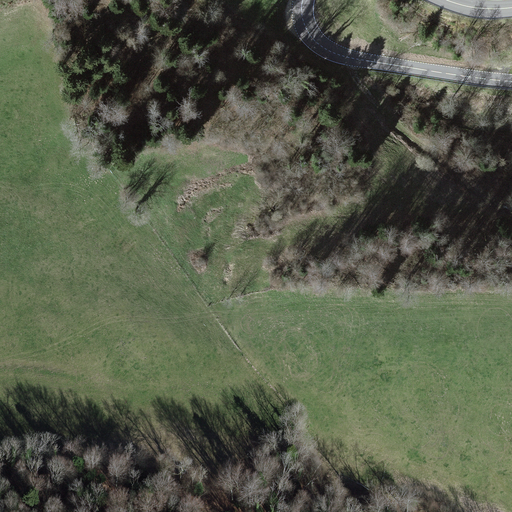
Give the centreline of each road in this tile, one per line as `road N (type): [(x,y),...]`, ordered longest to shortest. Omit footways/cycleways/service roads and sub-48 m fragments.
road 1 (secondary): [(302,0),(306,30),(330,51),(511,81)]
road 2 (track): [(359,59),(357,87),(370,107),(458,181),(511,200)]
